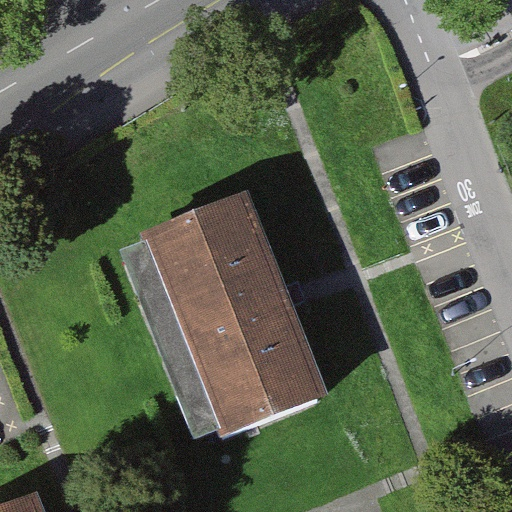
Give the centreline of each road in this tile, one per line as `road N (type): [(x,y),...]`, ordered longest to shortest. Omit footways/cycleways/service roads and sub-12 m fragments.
road 1 (residential): [(405,0),(511,269)]
road 2 (primary): [(163,0),(0,96)]
